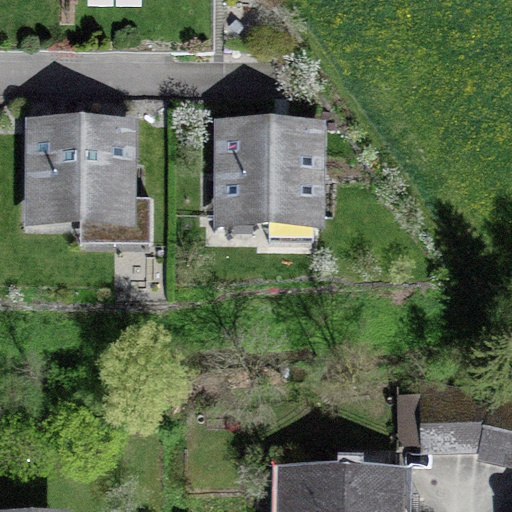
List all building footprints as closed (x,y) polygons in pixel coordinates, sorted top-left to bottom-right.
[(124,137),(16,139),(18,254),(127,252),(124,137)] [(314,140),(206,137),(204,248),(311,251),(314,140)] [(471,477),(511,485),(511,424),(484,418),(471,477)] [(414,426),(416,467),(471,464),(469,423),(414,426)] [(389,511),(389,491),(268,489),(267,511),(389,511)]
